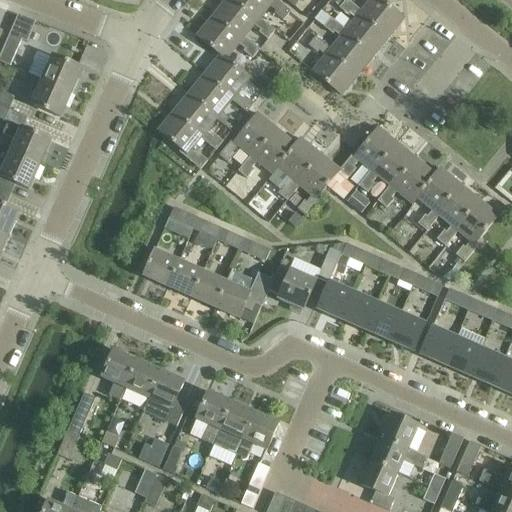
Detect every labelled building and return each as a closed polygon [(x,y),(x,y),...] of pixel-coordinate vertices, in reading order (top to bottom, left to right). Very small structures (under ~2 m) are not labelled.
[(229,0),(227,0),(213,18),(242,42),(244,39),(254,27),(260,32),(259,34),(267,41),(275,33),(260,21),(257,23),(229,0)] [(272,3),(267,0),(229,0),(257,23),(260,21),(270,8),(276,13),(274,15),(283,23),(290,14),(274,1),(272,3)] [(341,0),(333,0),(331,3),(340,9),(345,3),(341,0)] [(359,17),(388,40),(404,21),(381,2),(382,0),(369,0),(371,2),(361,14),(359,17)] [(373,59),(388,40),(359,17),(361,14),(346,2),(345,3),(340,9),(348,16),(349,15),(355,20),(345,32),(343,35),(373,59)] [(328,54),(357,78),(373,59),(343,35),(345,32),(322,13),(315,21),(332,35),(333,33),(340,39),(330,51),(328,54)] [(18,17),(0,58),(0,63),(10,68),(21,41),(27,43),(35,25),(18,17)] [(197,38),(220,57),(226,62),(227,61),(239,46),(245,51),(243,53),(252,60),(259,51),(244,39),(242,42),(213,18),(197,38)] [(295,23),(290,29),(296,34),(301,28),(295,23)] [(328,54),(330,51),(315,39),(308,47),(317,54),(318,52),(325,58),(312,74),(341,98),(357,78),(328,54)] [(246,115),(254,106),(245,99),(243,101),(237,96),(250,80),(227,61),(226,62),(220,57),(203,78),(232,102),(246,115)] [(45,77),(42,83),(71,95),(81,71),(53,58),(52,61),(48,70),(45,77)] [(231,133),(238,124),(230,117),(228,119),(222,114),(232,102),(203,78),(188,96),(217,120),(231,133)] [(42,83),(31,107),(60,120),(71,95),(42,83)] [(13,99),(0,93),(0,107),(8,111),(13,99)] [(215,151),(223,143),(214,135),(212,137),(207,132),(217,120),(188,96),(173,115),(201,139),(215,151)] [(27,119),(8,111),(0,107),(0,121),(8,125),(3,136),(16,141),(10,155),(39,168),(50,143),(22,131),(27,119)] [(191,150),(201,139),(173,115),(158,133),(173,145),(180,151),(180,152),(200,169),(207,161),(199,154),(197,156),(191,150)] [(252,161),(276,131),(257,116),(234,145),(231,142),(218,157),(226,164),(234,155),(232,153),(237,148),(249,158),(252,161)] [(358,163),(370,173),(373,175),(397,146),(378,130),(355,159),(352,157),(339,172),(348,179),(355,170),(353,169),(358,163)] [(276,171),(295,147),(276,131),(252,161),(249,158),(237,173),(245,180),(253,170),(251,169),(256,163),(272,176),(276,171)] [(297,188),(322,158),(300,140),(295,147),(276,171),(291,183),(286,189),(284,187),(277,195),(287,203),(298,189),(297,188)] [(376,178),(389,188),(391,190),(415,161),(397,146),(373,175),(370,173),(359,187),(366,194),(374,185),(372,183),(376,178)] [(0,179),(29,192),(39,168),(10,155),(4,167),(0,165),(0,179)] [(316,201),(327,188),(337,176),(339,172),(322,158),(297,188),(298,189),(310,199),(305,204),(303,203),(297,211),(305,218),(318,202),(316,201)] [(397,192),(412,205),(413,205),(416,201),(416,200),(435,177),(415,161),(391,190),(389,188),(377,202),(386,209),(393,200),(391,199),(397,192)] [(440,170),(435,177),(416,200),(416,201),(431,212),(426,218),(424,217),(417,225),(427,232),(439,218),(437,216),(461,187),(440,170)] [(337,176),(327,188),(335,195),(345,182),(348,179),(339,172),(337,176)] [(437,216),(439,218),(451,228),(446,234),(444,233),(438,241),(446,247),(458,233),(456,231),(479,203),(461,187),(437,216)] [(355,193),(346,204),(355,211),(359,214),(360,215),(369,205),(355,193)] [(498,218),(479,203),(456,231),(458,233),(470,243),(465,250),(463,248),(456,256),(464,263),(481,242),(479,241),(498,218)] [(18,215),(0,207),(0,206),(0,235),(8,239),(18,215)] [(169,220),(187,228),(193,231),(197,220),(173,209),(169,220)] [(296,215),(289,224),(295,229),(302,220),(296,215)] [(197,220),(193,231),(216,241),(220,230),(197,220)] [(220,230),(216,241),(239,251),(244,240),(220,230)] [(244,240),(239,251),(264,262),(269,251),(244,240)] [(364,267),(369,256),(345,245),(341,255),(340,257),(364,267)] [(340,257),(341,255),(330,250),(317,280),(328,285),(340,257)] [(154,252),(143,278),(167,289),(179,263),(154,252)] [(369,256),(364,267),(387,277),(392,266),(369,256)] [(191,300),(202,274),(179,263),(167,289),(191,300)] [(392,266),(387,277),(411,287),(416,276),(392,266)] [(303,313),(316,283),(291,272),(280,268),(269,293),(279,298),(278,301),(303,313)] [(233,272),(232,272),(226,284),(215,310),(239,321),(243,311),(251,315),(255,306),(261,309),(273,282),(258,275),(255,283),(233,273),(233,272)] [(191,300),(215,310),(226,284),(202,274),(191,300)] [(416,276),(411,287),(436,298),(441,287),(416,276)] [(328,286),(325,293),(317,311),(342,322),(353,296),(328,286)] [(468,312),(472,301),(448,290),(443,301),(468,312)] [(353,296),(342,322),(365,332),(376,307),(353,296)] [(472,301),(468,312),(491,322),(496,311),(472,301)] [(365,332),(389,343),(400,317),(376,307),(365,332)] [(511,318),(496,311),(491,322),(511,331),(511,318)] [(389,343),(413,353),(425,328),(400,317),(389,343)] [(420,356),(445,367),(456,341),(432,331),(420,356)] [(445,367),(469,377),(480,352),(456,341),(445,367)] [(480,352),(469,377),(492,388),(504,362),(480,352)] [(102,380),(114,385),(109,397),(120,402),(125,390),(136,363),(114,353),(102,380)] [(511,365),(504,362),(492,388),(511,396),(511,365)] [(136,363),(125,390),(148,400),(160,373),(136,363)] [(160,373),(148,400),(143,413),(177,428),(186,406),(176,402),(184,384),(160,373)] [(196,422),(208,427),(202,441),(213,446),(231,405),(208,394),(196,422)] [(84,395),(67,434),(77,439),(94,400),(84,395)] [(213,446),(235,455),(236,456),(254,415),(231,405),(213,446)] [(246,460),(252,446),(266,453),(278,425),(254,415),(236,456),(246,460)] [(380,441),(407,453),(408,452),(418,429),(391,417),(380,441)] [(57,457),(67,462),(79,467),(88,445),(77,440),(77,439),(67,434),(57,457)] [(117,439),(115,438),(106,434),(101,445),(113,450),(117,439)] [(450,471),(455,459),(463,441),(452,436),(438,466),(450,471)] [(145,446),(138,461),(143,463),(146,464),(156,469),(158,470),(168,447),(155,441),(151,449),(145,446)] [(176,441),(173,449),(183,453),(186,446),(176,441)] [(380,441),(370,464),(397,476),(403,463),(421,471),(426,460),(408,452),(407,453),(380,441)] [(467,479),(473,467),(481,448),(469,443),(456,474),(467,479)] [(173,476),(183,453),(173,449),(163,472),(173,476)] [(115,472),(120,461),(107,456),(103,467),(115,472)] [(360,487),(375,494),(370,506),(383,511),(388,511),(393,501),(387,499),(397,476),(370,464),(360,487)] [(241,506),(252,511),(269,471),(258,466),(241,506)] [(478,483),(501,493),(511,498),(511,469),(506,481),(483,471),(478,483)] [(134,495),(145,500),(155,477),(144,472),(134,495)] [(434,476),(428,490),(439,495),(445,481),(434,476)] [(154,509),(161,494),(166,481),(155,477),(145,500),(143,504),(154,509)] [(218,496),(223,485),(210,480),(205,490),(218,496)] [(452,484),(446,498),(457,503),(463,489),(452,484)] [(177,490),(170,508),(179,511),(183,511),(190,496),(177,490)] [(434,506),(439,495),(428,490),(423,501),(434,506)] [(511,511),(511,498),(501,493),(495,505),(479,498),(474,509),(479,511),(511,511)] [(43,511),(70,511),(76,500),(67,495),(61,508),(48,502),(43,511)] [(267,511),(279,511),(285,499),(275,495),(267,511)] [(207,511),(209,511),(213,502),(201,497),(197,507),(207,511)] [(447,511),(452,511),(457,503),(446,498),(441,509),(447,511)] [(279,511),(291,511),(295,503),(285,499),(279,511)] [(98,511),(99,510),(76,500),(70,511),(98,511)] [(291,511),(304,511),(306,508),(295,503),(291,511)]
